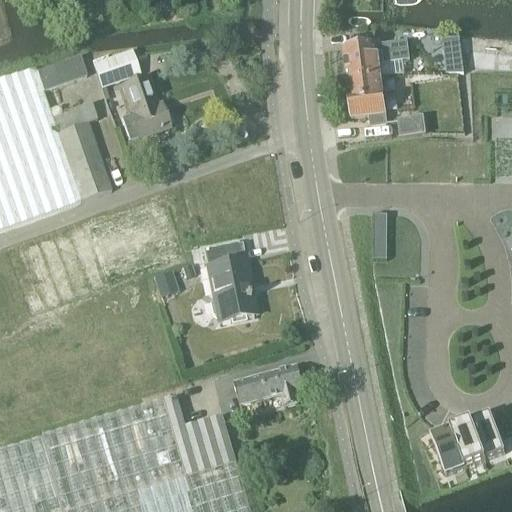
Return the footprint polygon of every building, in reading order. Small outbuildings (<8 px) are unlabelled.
[(511,23),(462,19),(460,38),(511,41),(511,23)] [(447,70),(456,69),(461,69),(457,35),(443,37),(444,49),(440,50),(442,60),(445,59),(447,70)] [(340,52),(344,84),(380,79),(378,66),(408,62),(406,44),(340,52)] [(101,92),(105,91),(139,79),(130,55),(92,69),(101,92)] [(79,60),(35,76),(33,72),(0,81),(0,232),(74,207),(80,205),(111,194),(87,126),(96,123),(91,106),(66,115),(67,117),(52,122),(43,95),(86,80),(81,68),(79,60)] [(380,79),(344,84),(349,121),(369,118),(370,129),(386,127),(380,79)] [(138,141),(168,130),(162,112),(158,114),(147,81),(122,90),(132,118),(130,119),(138,141)] [(398,140),(425,136),(425,134),(428,134),(426,121),(423,121),(423,119),(396,122),(398,140)] [(186,263),(163,198),(86,224),(108,290),(186,263)] [(217,326),(252,319),(246,287),(250,287),(245,263),(241,264),(238,246),(202,253),(206,271),(212,303),(210,307),(212,318),(216,320),(217,326)] [(189,266),(180,270),(184,279),(192,276),(189,266)] [(169,274),(152,279),(157,296),(174,291),(169,274)] [(302,393),(296,371),(234,387),(240,410),(281,399),(284,410),(298,406),(295,395),(302,393)] [(185,429),(176,399),(41,438),(42,440),(0,452),(0,511),(249,511),(222,419),(185,429)] [(490,416),(469,424),(484,463),(504,455),(490,416)] [(469,424),(449,431),(464,471),(484,463),(469,424)] [(449,431),(431,439),(445,478),(464,471),(449,431)]
